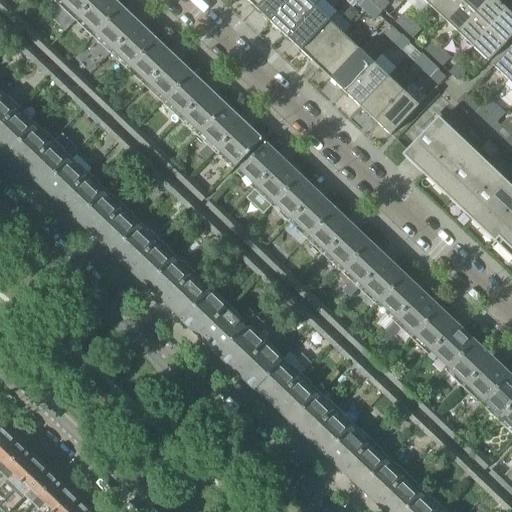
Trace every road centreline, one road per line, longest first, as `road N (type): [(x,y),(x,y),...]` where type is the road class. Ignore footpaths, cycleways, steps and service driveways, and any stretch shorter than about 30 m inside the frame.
road 1 (residential): [(511,317),(172,0)]
road 2 (tertiary): [(317,511),(0,211)]
road 3 (tertiary): [(0,363),(157,511)]
